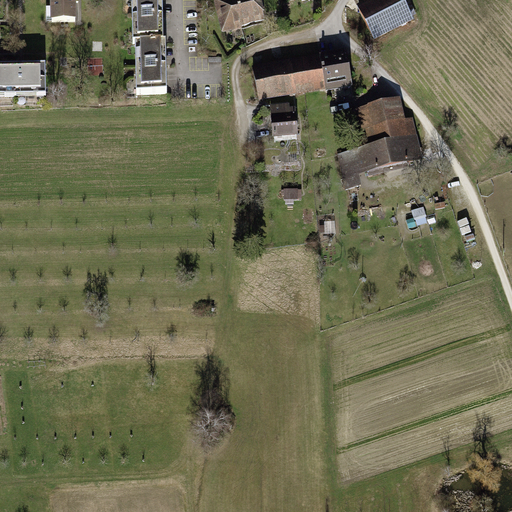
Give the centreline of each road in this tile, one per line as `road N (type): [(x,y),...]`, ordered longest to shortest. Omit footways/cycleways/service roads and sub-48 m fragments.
road 1 (track): [(342,29),(246,53),(237,64),(243,204),(231,233),(222,315),(188,418),(192,511)]
road 2 (track): [(352,0),(342,29),(418,109),(474,198),(511,304)]
road 3 (track): [(0,483),(188,473)]
